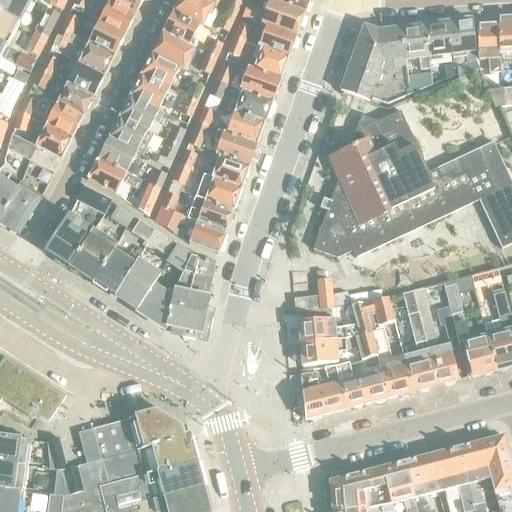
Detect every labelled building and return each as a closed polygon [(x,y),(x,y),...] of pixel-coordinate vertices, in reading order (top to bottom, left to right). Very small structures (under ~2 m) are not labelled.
[(19,24),(31,2),(26,0),(0,0),(0,14),(15,22),(19,24)] [(26,0),(31,2),(34,4),(34,3),(39,6),(42,0),(50,0),(48,4),(47,4),(45,9),(47,10),(58,16),(66,0),(26,0)] [(88,0),(75,0),(73,5),(83,11),(88,0)] [(91,19),(98,22),(124,36),(134,18),(100,0),(91,19)] [(100,0),(134,18),(142,0),(100,0)] [(201,28),(212,8),(196,0),(178,0),(172,13),(197,26),(201,28)] [(196,0),(212,8),(215,9),(218,0),(196,0)] [(233,0),(229,0),(224,13),(234,18),(241,3),(233,0)] [(275,0),(273,5),(304,15),(309,0),(275,0)] [(242,17),(266,25),(296,37),(304,15),(273,5),(269,3),(265,12),(247,5),(242,17)] [(47,10),(35,32),(46,38),(58,16),(47,10)] [(188,46),(197,26),(172,13),(162,33),(188,46)] [(234,18),(224,13),(217,29),(227,33),(234,18)] [(0,45),(2,47),(15,22),(0,14),(0,45)] [(60,30),(71,35),(78,21),(68,15),(60,30)] [(511,18),(499,19),(498,21),(500,54),(507,54),(509,79),(511,78),(511,18)] [(447,24),(451,56),(451,60),(465,58),(466,65),(474,62),(471,21),(447,24)] [(500,54),(498,21),(496,22),(497,25),(479,26),(476,29),(477,61),(487,60),(488,73),(500,73),(500,54)] [(98,22),(87,43),(114,57),(124,36),(98,22)] [(233,38),(243,41),(249,28),(239,24),(233,38)] [(428,59),(451,56),(447,24),(424,27),(428,59)] [(258,47),(260,48),(289,58),(296,37),(266,25),(258,47)] [(419,70),(429,69),(428,59),(424,27),(402,29),(406,65),(418,63),(419,70)] [(407,68),(406,65),(402,29),(377,33),(363,28),(340,92),(368,103),(369,98),(386,105),(410,95),(408,78),(407,68)] [(71,35),(60,30),(53,44),(63,50),(71,35)] [(46,38),(35,32),(25,51),(36,57),(46,38)] [(195,50),(188,46),(162,33),(151,55),(179,69),(184,72),(195,50)] [(237,57),(243,41),(233,38),(226,53),(237,57)] [(205,55),(216,60),(222,46),(212,41),(205,55)] [(104,76),(114,57),(87,43),(77,63),(104,76)] [(33,63),(2,47),(0,45),(0,58),(14,66),(14,67),(28,74),(33,63)] [(281,80),(289,58),(260,48),(252,70),(281,80)] [(39,70),(49,75),(56,60),(46,55),(39,70)] [(151,55),(140,75),(168,89),(179,69),(151,55)] [(198,71),(207,75),(209,76),(216,60),(205,55),(198,71)] [(478,70),(474,62),(466,65),(470,74),(478,70)] [(77,63),(66,83),(93,97),(104,76),(77,63)] [(221,65),(214,80),(225,84),(231,69),(221,65)] [(457,79),(470,74),(466,65),(456,69),(457,79)] [(443,67),(445,80),(454,76),(452,66),(443,67)] [(238,89),(240,90),(273,102),(281,80),(252,70),(246,68),(238,89)] [(41,89),(49,75),(39,70),(32,84),(41,89)] [(12,81),(22,86),(26,77),(17,72),(12,81)] [(157,111),(168,89),(140,75),(129,96),(157,111)] [(430,75),(408,78),(410,95),(431,86),(430,75)] [(492,78),(482,79),(486,87),(494,87),(492,78)] [(225,84),(214,80),(208,96),(209,96),(218,100),(219,97),(225,84)] [(52,97),(50,102),(82,118),(93,97),(66,83),(58,100),(52,97)] [(193,84),(187,99),(197,103),(204,89),(193,84)] [(503,108),(511,107),(511,89),(502,90),(503,108)] [(233,111),(265,123),(273,102),(240,90),(236,103),(233,111)] [(494,109),(498,109),(503,108),(502,90),(486,91),(494,109)] [(129,96),(119,117),(147,131),(152,121),(157,124),(162,113),(157,111),(129,96)] [(25,98),(18,112),(30,118),(31,114),(37,104),(25,98)] [(197,103),(187,99),(180,114),(191,119),(197,103)] [(207,126),(216,105),(207,101),(203,109),(202,108),(197,122),(207,126)] [(0,114),(7,119),(11,108),(0,102),(0,114)] [(72,139),(82,118),(50,102),(49,103),(50,103),(40,123),(72,139)] [(233,111),(226,133),(257,144),(265,123),(233,111)] [(30,118),(18,112),(17,114),(13,130),(26,133),(30,118)] [(428,173),(399,112),(377,123),(360,117),(348,151),(329,160),(338,179),(312,250),(336,259),(351,252),(355,259),(477,202),(500,250),(511,243),(511,187),(491,143),(428,173)] [(153,134),(147,131),(119,117),(108,138),(136,152),(142,155),(153,134)] [(207,126),(197,122),(187,143),(198,147),(207,126)] [(29,144),(35,148),(60,161),(61,161),(72,139),(40,123),(29,144)] [(174,127),(168,142),(179,147),(185,132),(174,127)] [(249,166),(257,144),(226,133),(222,132),(214,154),(217,155),(249,166)] [(31,156),(35,148),(29,144),(11,135),(6,150),(23,159),(21,165),(27,168),(29,162),(31,156)] [(125,174),(136,152),(108,138),(97,159),(125,174)] [(156,163),(169,169),(179,147),(168,142),(163,154),(161,157),(159,156),(156,163)] [(60,161),(35,148),(31,156),(29,162),(53,174),(60,161)] [(178,166),(189,171),(192,164),(195,156),(185,151),(178,166)] [(209,178),(241,190),(249,166),(217,155),(211,171),(209,178)] [(141,182),(125,174),(97,159),(86,181),(114,196),(122,181),(137,188),(141,182)] [(182,186),(189,171),(178,166),(172,182),(170,188),(179,192),(181,186),(182,186)] [(0,216),(21,183),(0,169),(0,216)] [(156,170),(149,185),(160,190),(167,175),(156,170)] [(204,201),(233,212),(241,190),(209,178),(203,176),(195,198),(204,201)] [(0,223),(18,235),(39,201),(30,196),(34,191),(21,183),(0,216),(0,223)] [(148,218),(160,190),(149,185),(138,211),(148,218)] [(82,188),(76,202),(102,215),(109,202),(82,188)] [(167,194),(160,209),(170,214),(177,198),(176,198),(179,192),(170,188),(167,194)] [(196,223),(225,233),(233,212),(204,201),(195,198),(187,219),(196,223)] [(124,228),(131,216),(117,207),(109,218),(124,228)] [(154,222),(174,236),(182,217),(170,214),(160,209),(154,222)] [(89,233),(67,218),(45,251),(68,266),(89,233)] [(111,249),(111,250),(91,281),(113,296),(136,260),(146,243),(153,231),(138,221),(130,233),(143,241),(130,261),(111,249)] [(196,223),(188,245),(217,256),(225,233),(196,223)] [(171,243),(153,231),(146,243),(163,255),(171,243)] [(91,281),(111,250),(97,240),(98,239),(89,233),(68,266),(91,281)] [(165,263),(182,273),(190,254),(176,245),(168,256),(165,263)] [(174,292),(167,327),(200,334),(207,300),(215,263),(202,259),(190,254),(182,273),(174,292)] [(160,274),(136,260),(113,296),(136,311),(153,284),(160,274)] [(317,282),(319,310),(332,309),(329,281),(317,282)] [(461,344),(470,378),(482,375),(484,377),(489,375),(490,373),(496,371),(486,335),(468,340),(453,281),(428,288),(434,311),(449,310),(458,344),(461,344)] [(153,284),(136,311),(165,330),(167,327),(174,292),(162,290),(153,284)] [(502,331),(486,335),(496,371),(497,371),(500,373),(505,371),(506,369),(511,367),(511,343),(508,329),(511,327),(511,326),(502,288),(491,291),(502,331)] [(437,348),(422,290),(413,292),(438,386),(444,385),(446,386),(452,385),(454,382),(457,381),(448,345),(437,348)] [(427,391),(428,389),(438,386),(413,292),(401,295),(414,346),(404,349),(406,356),(415,392),(418,391),(421,393),(427,391)] [(346,293),(331,296),(333,309),(349,305),(346,293)] [(295,314),(308,312),(306,298),(293,300),(295,314)] [(363,305),(370,335),(376,358),(380,372),(387,400),(399,397),(401,398),(407,397),(409,394),(412,393),(402,357),(390,360),(382,329),(375,331),(370,315),(374,314),(377,327),(393,323),(387,299),(363,305)] [(333,320),(297,323),(299,346),(343,342),(370,335),(363,305),(350,306),(353,326),(333,329),(333,320)] [(336,352),(343,351),(357,350),(360,361),(376,358),(370,335),(343,342),(299,346),(301,367),(337,364),(336,352)] [(0,362),(0,400),(27,417),(32,411),(48,422),(64,398),(33,377),(4,357),(0,362)] [(387,400),(380,372),(351,379),(347,364),(334,368),(345,410),(374,403),(376,405),(382,403),(384,400),(387,400)] [(345,410),(334,368),(324,369),(328,385),(321,387),(322,390),(318,391),(320,397),(302,401),(304,421),(307,420),(310,422),(320,419),(321,417),(345,410)] [(317,374),(300,376),(302,401),(320,397),(318,391),(322,390),(321,387),(317,374)] [(86,465),(186,439),(187,439),(187,437),(185,438),(183,429),(184,429),(184,428),(183,428),(168,419),(164,417),(159,418),(157,413),(127,421),(77,434),(86,465)] [(0,463),(21,467),(24,442),(31,443),(31,442),(0,438),(0,463)] [(58,439),(46,442),(48,470),(60,472),(61,472),(66,470),(58,439)] [(76,467),(83,492),(147,475),(193,463),(186,439),(86,465),(76,467)] [(500,439),(481,444),(490,480),(498,511),(511,511),(511,479),(502,440),(500,439)] [(467,447),(458,449),(473,511),(484,511),(479,490),(475,491),(473,484),(490,480),(481,444),(467,447)] [(473,511),(458,449),(448,452),(433,456),(443,492),(457,489),(459,495),(463,511),(470,511),(472,511),(471,511),(473,511)] [(429,511),(425,497),(437,494),(428,457),(414,461),(404,463),(416,511),(429,511)] [(0,490),(18,493),(21,467),(0,463),(0,490)] [(193,463),(147,475),(154,502),(198,490),(200,489),(200,488),(193,464),(194,464),(193,463)] [(394,466),(380,470),(389,505),(389,506),(406,501),(408,509),(405,510),(405,511),(416,511),(404,463),(394,466)] [(66,470),(61,472),(68,496),(83,492),(76,467),(66,470)] [(331,511),(349,511),(366,511),(368,510),(389,505),(380,470),(363,474),(343,479),(329,483),(331,511)] [(68,496),(61,498),(59,511),(203,511),(201,502),(198,490),(154,502),(147,475),(83,492),(68,496)] [(0,511),(15,511),(18,493),(0,490),(0,511)] [(59,511),(61,498),(48,496),(46,511),(59,511)]
